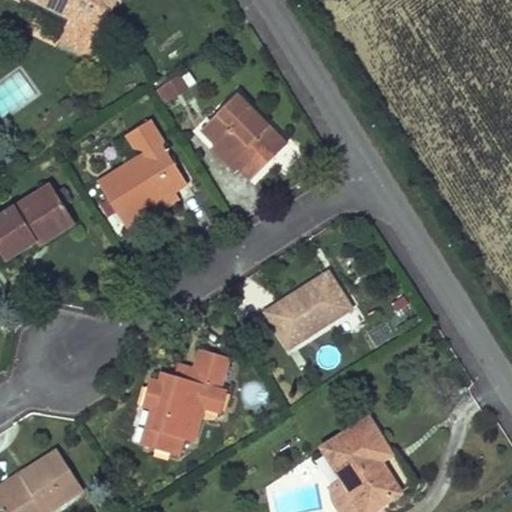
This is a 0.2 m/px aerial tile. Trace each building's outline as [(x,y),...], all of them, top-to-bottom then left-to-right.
[(28,0),(70,21),(60,41),(90,57),(119,0),(28,0)] [(166,103),(188,88),(178,73),(156,88),(166,103)] [(239,95),(202,131),(216,146),(219,143),(234,157),(231,160),(252,180),(275,157),(272,153),(284,140),(239,95)] [(188,186),(163,145),(164,144),(151,122),(128,136),(136,150),(141,150),(144,148),(148,155),(100,184),(125,225),(177,193),(188,186)] [(284,140),(272,153),(275,157),(288,144),(284,140)] [(216,146),(212,150),(227,164),(231,160),(234,157),(219,143),(216,146)] [(52,187),(0,219),(0,251),(7,262),(37,243),(34,238),(42,232),(44,235),(71,218),(52,187)] [(177,193),(125,225),(129,231),(180,199),(177,193)] [(75,224),(71,218),(44,235),(42,232),(34,238),(37,243),(39,246),(75,224)] [(330,274),(267,314),(289,349),(352,308),(330,274)] [(230,359),(200,350),(194,369),(191,380),(175,376),(162,372),(159,380),(150,378),(142,405),(151,408),(145,428),(154,431),(149,447),(174,455),(179,438),(184,439),(195,442),(205,408),(221,413),(228,391),(221,389),(230,359)] [(179,364),(175,376),(191,380),(194,369),(179,364)] [(370,420),(323,448),(344,479),(331,488),(334,500),(341,511),(370,511),(401,492),(381,460),(392,454),(370,420)] [(154,431),(145,428),(140,445),(149,447),(154,431)] [(179,457),(184,439),(179,438),(174,455),(179,457)] [(59,453),(29,471),(33,478),(26,483),(0,499),(0,507),(3,511),(51,511),(85,491),(59,453)] [(29,471),(21,476),(26,483),(33,478),(29,471)] [(0,489),(0,499),(26,483),(21,476),(0,489)]
